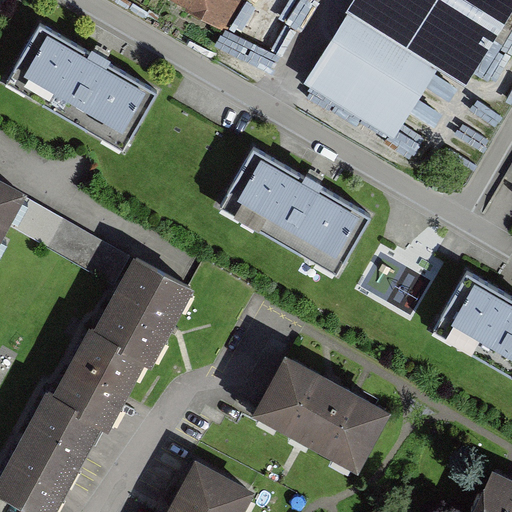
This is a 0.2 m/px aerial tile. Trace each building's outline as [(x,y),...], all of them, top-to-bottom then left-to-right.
[(242,0),(181,0),(187,2),(185,5),(227,28),(242,0)] [(511,3),(511,0),(348,0),(346,4),(349,6),(304,76),(394,133),(439,62),(465,79),(511,3)] [(124,149),(158,91),(41,22),(6,80),(124,149)] [(338,273),(372,214),(255,146),(220,204),(338,273)] [(0,232),(28,181),(0,165),(0,232)] [(116,280),(130,254),(30,197),(15,226),(39,241),(49,241),(116,280)] [(152,359),(195,280),(134,247),(130,254),(116,280),(94,321),(121,335),(118,341),(145,356),(152,359)] [(511,374),(511,295),(468,269),(433,328),(511,374)] [(118,341),(121,335),(94,321),(90,318),(54,385),(79,399),(76,405),(102,418),(109,422),(145,356),(118,341)] [(392,401),(285,342),(252,402),(359,461),(392,401)] [(47,381),(0,468),(0,486),(48,511),(51,511),(102,418),(76,405),(79,399),(54,385),(47,381)] [(240,511),(256,483),(195,450),(161,511),(240,511)] [(511,511),(511,469),(493,461),(468,511),(511,511)]
